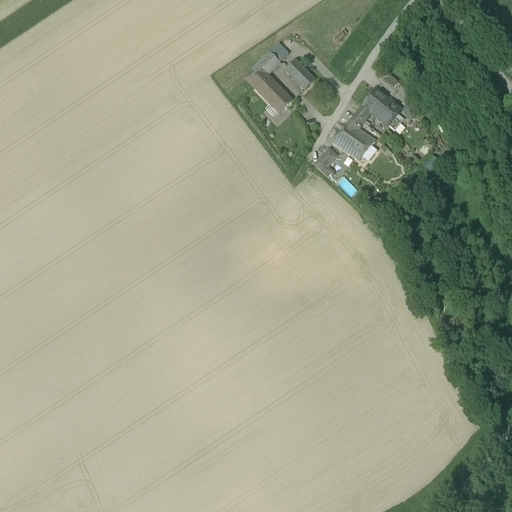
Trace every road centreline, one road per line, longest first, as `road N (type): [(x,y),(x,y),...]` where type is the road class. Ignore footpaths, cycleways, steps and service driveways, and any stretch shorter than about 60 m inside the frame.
road 1 (residential): [(417,0),(313,161)]
road 2 (residential): [(511,96),(438,0)]
